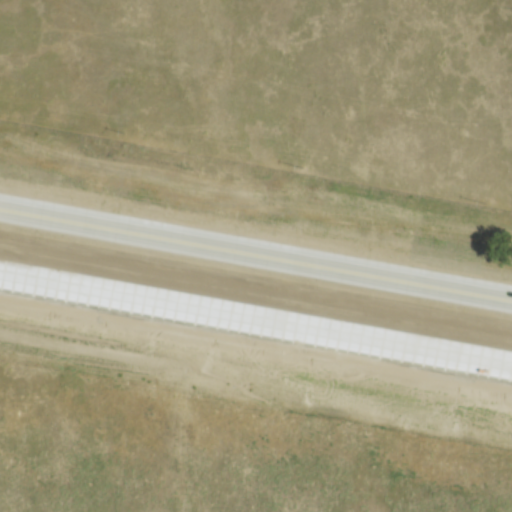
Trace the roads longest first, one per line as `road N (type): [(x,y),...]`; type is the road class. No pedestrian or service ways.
road 1 (motorway): [(0,270),(511,362)]
road 2 (motorway): [(511,300),(0,209)]
